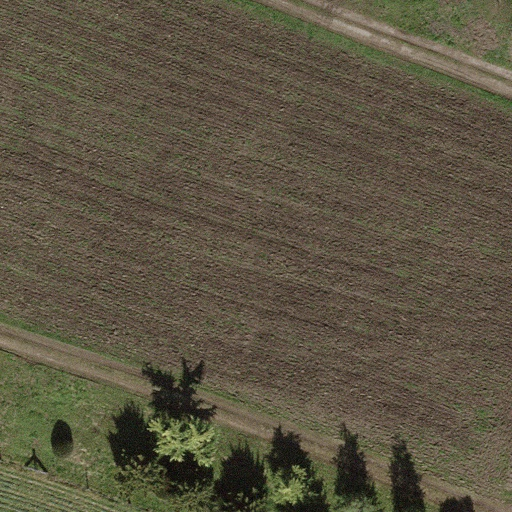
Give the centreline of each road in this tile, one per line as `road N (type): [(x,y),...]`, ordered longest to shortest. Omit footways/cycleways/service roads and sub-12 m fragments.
road 1 (track): [(492,511),(0,337)]
road 2 (track): [(288,0),(511,78)]
